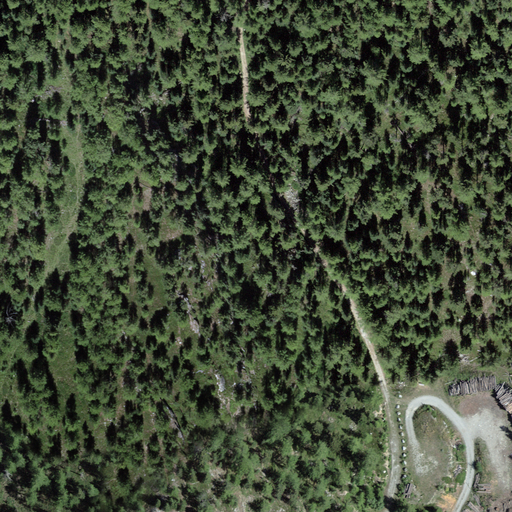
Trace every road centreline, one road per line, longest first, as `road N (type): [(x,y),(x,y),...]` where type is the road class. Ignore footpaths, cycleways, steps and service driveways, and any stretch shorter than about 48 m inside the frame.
road 1 (track): [(248,0),(237,32),(247,120),(286,208),(343,295),(388,412)]
road 2 (track): [(456,511),(470,458),(459,424),(440,405),(411,407)]
